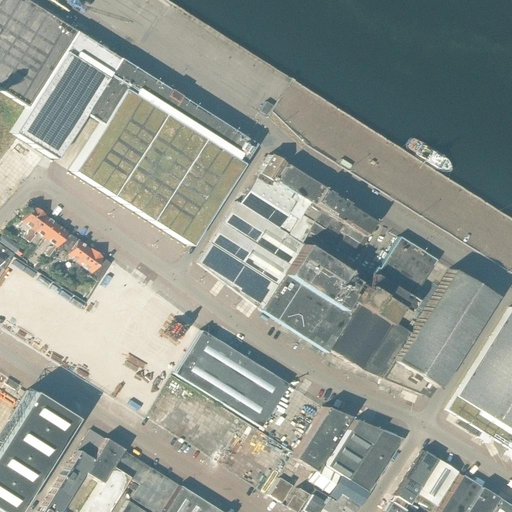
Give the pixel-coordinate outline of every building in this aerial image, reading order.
[(72,31),(42,12),(22,0),(0,0),(0,92),(24,107),(72,31)] [(25,108),(9,132),(15,136),(16,137),(32,147),(34,148),(44,155),(51,159),(81,112),(81,113),(81,112),(82,111),(115,59),(109,55),(107,54),(96,47),(72,32),(73,31),(72,31),(24,107),(25,108)] [(98,123),(68,170),(184,244),(186,246),(238,164),(250,144),(237,135),(234,133),(225,128),(224,127),(215,121),(208,117),(195,109),(185,103),(184,102),(175,96),(176,95),(165,89),(165,90),(159,86),(155,83),(145,77),(116,59),(116,58),(115,59),(82,111),(81,112),(98,123)] [(264,102),(258,111),(264,115),(270,106),(264,102)] [(267,154),(256,172),(268,180),(279,162),(267,154)] [(345,168),(363,176),(368,165),(350,157),(345,168)] [(236,204),(250,213),(284,234),(296,216),(297,214),(315,185),(296,173),(282,164),(279,162),(268,180),(256,172),(236,203),(236,204)] [(317,187),(315,185),(297,214),(309,222),(320,229),(328,217),(329,217),(335,209),(332,208),(337,199),(318,187),(317,187)] [(351,259),(355,252),(371,227),(370,223),(367,221),(368,219),(337,199),(332,208),(335,209),(329,217),(328,217),(320,229),(309,222),(304,230),(306,232),(324,243),(325,242),(351,259)] [(236,204),(236,203),(233,201),(194,263),(255,308),(257,310),(299,244),(298,244),(296,242),(283,234),(284,234),(250,213),(236,204)] [(24,240),(42,215),(30,206),(19,222),(29,228),(27,231),(26,230),(20,237),(24,240)] [(284,234),(283,234),(296,242),(298,244),(306,232),(304,230),(309,222),(297,214),(296,216),(284,234)] [(42,215),(24,240),(28,243),(33,235),(32,234),(33,232),(43,239),(54,224),(42,215)] [(49,247),(44,252),(43,254),(47,257),(55,245),(65,232),(54,224),(43,239),(51,245),(50,247),(49,247)] [(65,270),(69,273),(84,252),(87,248),(75,240),(65,232),(55,245),(66,253),(65,255),(74,261),(72,263),(71,262),(65,270)] [(299,244),(257,310),(280,325),(324,353),(326,350),(336,356),(335,357),(336,357),(337,356),(345,362),(345,363),(346,362),(357,369),(379,378),(379,379),(408,390),(415,393),(419,395),(420,394),(421,394),(427,384),(433,388),(491,296),(447,269),(407,333),(387,320),(395,307),(403,312),(411,300),(408,298),(433,260),(396,237),(376,268),(374,267),(361,287),(360,287),(345,277),(342,275),(344,272),(313,252),(299,244)] [(10,240),(5,247),(14,253),(17,249),(18,247),(10,240)] [(0,267),(1,269),(7,260),(11,254),(1,246),(0,247),(0,267)] [(87,248),(84,252),(69,273),(73,275),(78,268),(77,267),(79,265),(88,272),(86,274),(97,282),(108,264),(87,248)] [(84,303),(50,356),(55,360),(58,362),(80,376),(96,386),(97,386),(98,387),(114,360),(123,347),(131,334),(155,294),(148,289),(129,275),(110,260),(108,264),(97,282),(84,302),(84,303)] [(35,271),(40,264),(37,262),(32,268),(35,271)] [(131,334),(149,345),(172,307),(155,294),(131,334)] [(189,320),(172,307),(149,345),(167,356),(189,320)] [(511,309),(508,307),(444,409),(480,432),(490,438),(506,448),(511,451),(511,309)] [(198,330),(171,373),(257,427),(283,384),(198,330)] [(167,356),(149,345),(131,334),(123,347),(158,370),(167,356)] [(150,383),(158,370),(123,347),(114,360),(150,383)] [(134,409),(150,383),(114,360),(98,387),(134,409)] [(427,384),(421,394),(427,398),(433,388),(427,384)] [(0,511),(7,511),(14,502),(14,501),(20,492),(21,490),(50,445),(51,443),(57,434),(68,417),(59,412),(34,396),(25,390),(25,391),(20,399),(7,420),(8,421),(0,433),(0,511)] [(343,416),(320,407),(292,452),(291,453),(288,458),(296,462),(309,471),(343,416)] [(323,466),(345,479),(377,430),(352,419),(323,466)] [(75,450),(88,459),(101,438),(88,429),(75,450)] [(377,430),(345,479),(346,480),(365,492),(367,490),(399,440),(399,438),(398,438),(377,430)] [(102,475),(107,466),(118,449),(101,438),(88,459),(80,472),(97,482),(102,475)] [(54,511),(68,489),(79,471),(80,472),(88,459),(75,450),(35,511),(54,511)] [(125,477),(131,481),(142,464),(121,450),(110,467),(125,477)] [(420,450),(403,478),(417,487),(434,459),(420,450)] [(288,458),(285,463),(294,469),(297,464),(288,458)] [(417,487),(413,493),(433,505),(454,471),(434,459),(417,487)] [(285,463),(282,468),(291,474),(294,469),(285,463)] [(326,493),(337,476),(316,463),(305,480),(326,493)] [(131,481),(137,484),(148,467),(142,464),(131,481)] [(125,477),(110,467),(107,466),(102,475),(119,486),(125,477)] [(129,498),(142,507),(162,476),(148,467),(137,484),(129,498)] [(291,474),(282,468),(279,473),(288,478),(291,474)] [(288,478),(279,473),(276,477),(285,483),(288,478)] [(119,486),(102,475),(97,482),(96,483),(114,494),(119,486)] [(381,511),(511,511),(511,508),(495,498),(459,475),(435,511),(405,511),(402,510),(388,501),(381,511)] [(142,507),(150,511),(157,511),(175,485),(162,476),(142,507)] [(338,476),(326,495),(328,496),(333,499),(337,494),(337,493),(357,505),(361,500),(365,492),(346,480),(345,479),(338,476)] [(265,494),(277,502),(288,485),(276,477),(265,494)] [(403,478),(397,486),(412,495),(413,493),(417,487),(403,478)] [(114,494),(96,483),(91,492),(109,503),(114,494)] [(176,485),(176,486),(159,511),(216,511),(217,511),(176,485)] [(397,486),(392,494),(406,503),(412,495),(397,486)] [(294,488),(283,506),(292,511),(293,511),(305,494),(294,488)] [(312,488),(297,511),(317,511),(327,498),(327,497),(312,488)] [(103,511),(109,503),(91,492),(86,500),(103,511)] [(317,511),(352,511),(357,506),(337,494),(333,499),(332,502),(327,498),(317,511)] [(406,503),(392,494),(388,501),(402,510),(406,503)] [(102,511),(103,511),(86,500),(80,509),(85,511),(102,511)] [(142,511),(125,500),(117,511),(142,511)]
